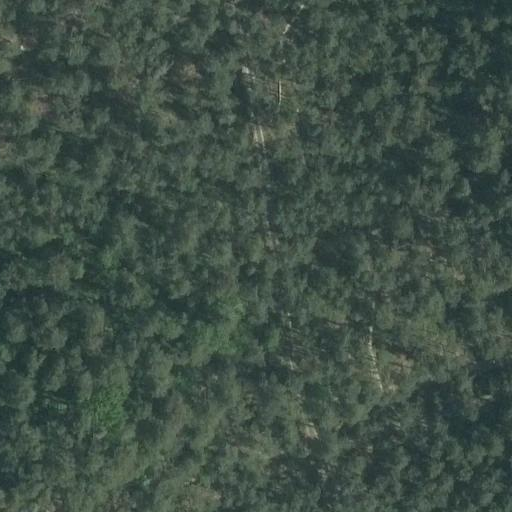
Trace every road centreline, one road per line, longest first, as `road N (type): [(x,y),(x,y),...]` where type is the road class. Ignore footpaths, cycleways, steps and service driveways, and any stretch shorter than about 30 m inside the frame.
road 1 (track): [(232,0),(304,426)]
road 2 (track): [(304,426),(511,357)]
road 3 (track): [(119,511),(308,439)]
